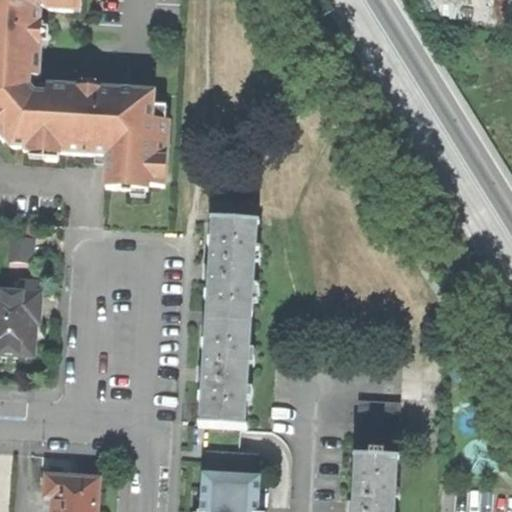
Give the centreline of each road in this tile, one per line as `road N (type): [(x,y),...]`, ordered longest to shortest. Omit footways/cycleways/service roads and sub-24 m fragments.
road 1 (residential): [(295,0),(511,348)]
road 2 (residential): [(140,433),(153,292),(147,278),(124,271),(96,282),(85,426)]
road 3 (residential): [(511,221),(375,0)]
